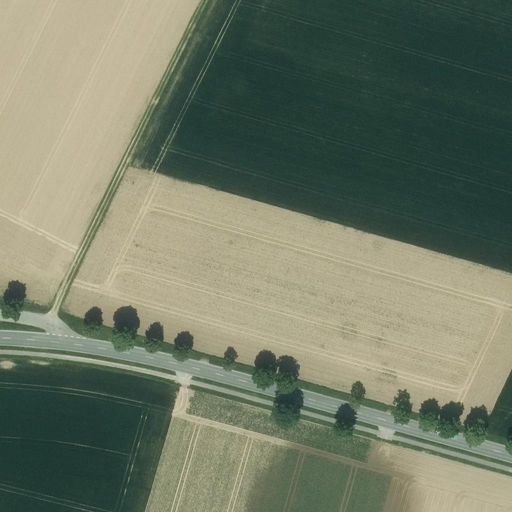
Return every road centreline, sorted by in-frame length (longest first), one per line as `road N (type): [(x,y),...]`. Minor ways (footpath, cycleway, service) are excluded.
road 1 (secondary): [(0,339),(184,366),(511,456)]
road 2 (track): [(206,0),(49,324)]
